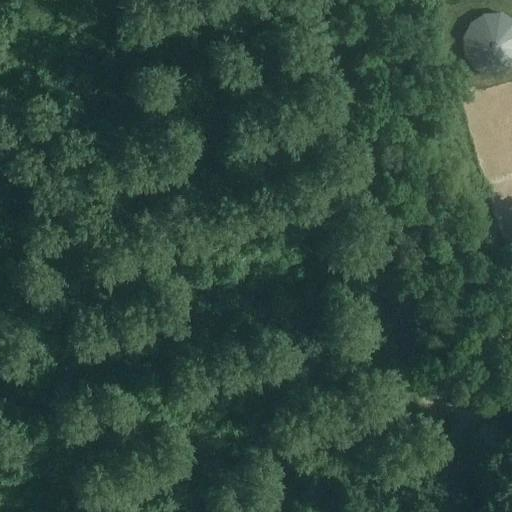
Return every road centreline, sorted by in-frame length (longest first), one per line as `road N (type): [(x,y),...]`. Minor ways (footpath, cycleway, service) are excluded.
road 1 (track): [(324,0),(412,359),(441,407),(470,419),(476,460),(464,511)]
road 2 (track): [(474,444),(260,511)]
